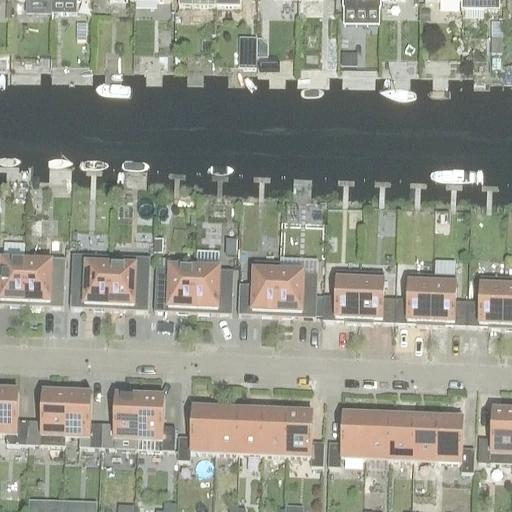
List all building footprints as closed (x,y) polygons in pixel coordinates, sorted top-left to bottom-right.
[(178,0),(178,9),(215,9),(215,0),(178,0)] [(215,0),(215,9),(240,10),(240,0),(215,0)] [(379,12),(379,0),(341,0),(342,11),(379,12)] [(379,0),(379,12),(380,12),(380,2),(404,3),(404,0),(379,0)] [(461,13),(461,0),(423,0),(424,3),(461,3),(461,13)] [(461,0),(461,13),(499,14),(499,0),(461,0)] [(422,14),(421,23),(430,23),(430,14),(422,14)] [(77,26),(76,43),(86,43),(86,26),(77,26)] [(501,57),(501,40),(502,34),(494,34),(494,40),(491,40),(490,57),(501,57)] [(338,71),(338,40),(326,40),(325,71),(338,71)] [(240,42),(240,57),(242,57),(242,71),(243,71),(256,72),(256,42),(240,42)] [(257,43),(257,62),(267,62),(268,49),(261,43),(257,43)] [(342,58),(341,71),(356,71),(356,58),(342,58)] [(154,243),(154,256),(161,257),(162,243),(154,243)] [(225,243),(225,259),(235,259),(236,243),(225,243)] [(70,312),(108,314),(111,260),(72,259),(70,312)] [(0,309),(24,310),(26,262),(0,260),(0,309)] [(111,260),(108,314),(147,315),(149,262),(111,260)] [(26,262),(24,310),(63,312),(65,263),(26,262)] [(439,275),(458,274),(457,262),(438,263),(439,275)] [(237,319),(276,321),(278,267),(254,266),(253,290),(239,289),(237,319)] [(154,316),(192,317),(194,268),(170,267),(169,272),(155,272),(154,316)] [(278,267),(276,321),(315,322),(317,278),(279,277),(279,267),(278,267)] [(194,268),(192,317),(231,319),(233,275),(219,274),(219,269),(194,268)] [(344,327),(358,327),(360,277),(337,276),(336,301),(323,301),(322,325),(344,326),(344,327)] [(382,303),(384,278),(360,277),(358,327),(373,328),(373,327),(381,327),(394,328),(395,304),(382,303)] [(408,279),(407,304),(395,304),(394,328),(416,329),(416,330),(430,330),(432,280),(408,279)] [(456,281),(432,280),(430,330),(445,331),(445,330),(466,331),(467,306),(455,306),(456,281)] [(479,307),(467,306),(466,331),(488,331),(487,333),(502,333),(504,282),(480,282),(479,307)] [(511,282),(504,282),(502,333),(511,333),(511,282)] [(18,397),(0,395),(0,438),(6,439),(6,449),(28,449),(29,425),(17,425),(18,397)] [(42,398),(41,426),(29,425),(28,449),(40,450),(40,440),(65,441),(66,399),(42,398)] [(79,452),(101,453),(102,428),(90,428),(91,400),(66,399),(65,441),(79,442),(79,452)] [(137,454),(139,402),(115,401),(114,429),(102,428),(101,453),(137,454)] [(164,403),(139,402),(137,454),(174,456),(175,431),(163,431),(164,403)] [(190,457),(214,458),(216,415),(191,414),(190,442),(178,442),(177,465),(190,466),(190,457)] [(216,415),(214,458),(238,459),(240,416),(216,415)] [(240,416),(238,459),(262,460),(264,417),(240,416)] [(490,444),(478,443),(477,467),(511,468),(511,416),(491,416),(490,444)] [(264,417),(262,460),(286,461),(288,418),(264,417)] [(288,418),(286,461),(310,462),(310,471),(323,472),(323,447),(311,447),(313,419),(288,418)] [(365,464),(366,421),(342,420),(341,448),(329,448),(328,472),(340,472),(341,463),(365,464)] [(366,421),(365,464),(389,465),(390,422),(366,421)] [(390,422),(389,465),(413,466),(414,423),(390,422)] [(414,423),(413,466),(437,467),(438,424),(414,423)] [(438,424),(437,467),(461,468),(461,477),(473,478),(474,454),(462,453),(463,425),(438,424)]
